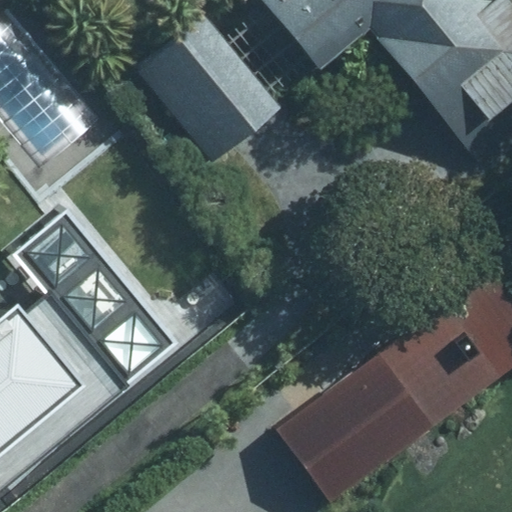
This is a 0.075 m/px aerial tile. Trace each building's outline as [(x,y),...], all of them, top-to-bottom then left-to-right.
[(356,22),(472,161),(511,128),(511,0),(250,0),(304,64),(356,22)] [(193,10),(125,67),(206,161),(274,104),(193,10)] [(0,482),(176,331),(56,193),(0,241),(0,242),(21,267),(0,285),(0,482)] [(511,234),(273,414),(330,488),(511,351),(511,234)] [(176,511),(239,468),(219,438),(113,511),(176,511)]
